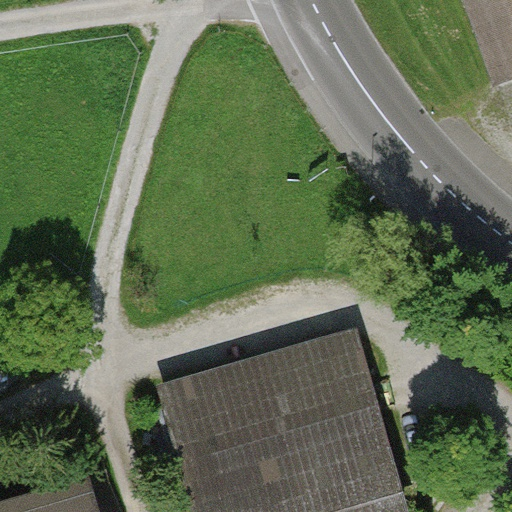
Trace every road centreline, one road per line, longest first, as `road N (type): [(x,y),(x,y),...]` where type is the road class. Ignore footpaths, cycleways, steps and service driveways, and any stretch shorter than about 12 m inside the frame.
road 1 (track): [(0,426),(113,382),(115,282),(142,145),(186,8)]
road 2 (secondary): [(511,246),(449,191),(367,94),(313,0)]
road 3 (track): [(223,0),(0,29)]
